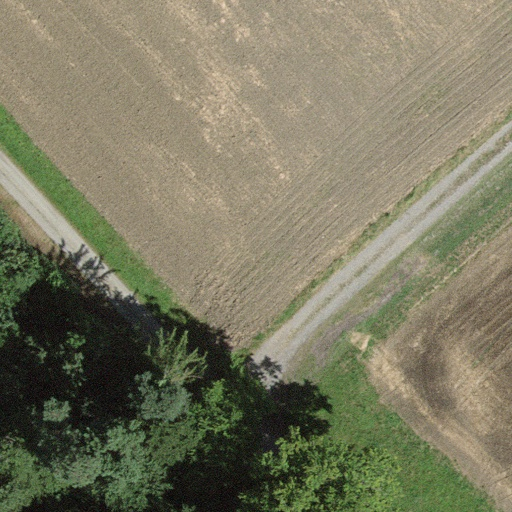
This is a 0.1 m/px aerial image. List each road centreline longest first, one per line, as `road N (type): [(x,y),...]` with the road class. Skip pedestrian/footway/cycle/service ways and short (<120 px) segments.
road 1 (track): [(230,393),(511,141)]
road 2 (track): [(0,137),(230,393)]
road 3 (track): [(230,393),(351,511)]
